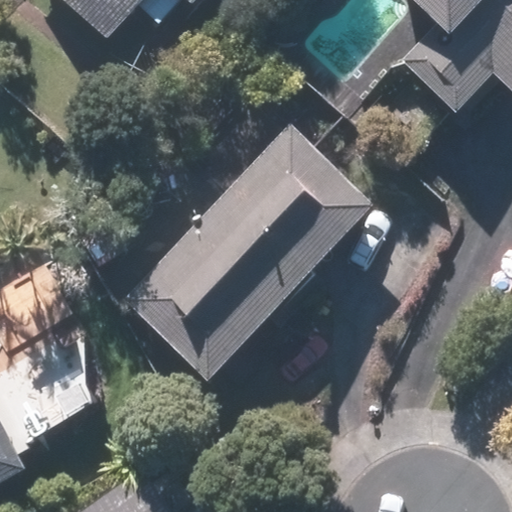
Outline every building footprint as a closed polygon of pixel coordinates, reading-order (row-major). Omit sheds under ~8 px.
[(56,0),(101,45),(135,11),(154,31),(186,0),(56,0)] [(511,0),(398,0),(411,11),(334,91),(404,157),(441,118),(448,125),(486,85),(511,109),(511,0)] [(372,214),(287,129),(117,300),(203,385),(372,214)] [(0,438),(0,488),(21,477),(0,438)] [(245,511),(198,446),(146,484),(140,476),(89,511),(245,511)]
